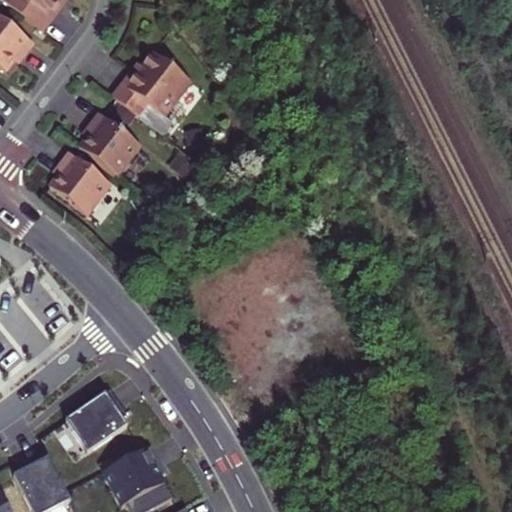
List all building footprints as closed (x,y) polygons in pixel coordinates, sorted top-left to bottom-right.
[(1,0),(0,2),(43,34),(62,8),(58,5),(62,0),(1,0)] [(68,1),(65,0),(62,0),(58,5),(62,8),(68,1)] [(23,59),(33,46),(0,20),(0,70),(5,74),(14,63),(20,56),(23,59)] [(136,77),(132,74),(112,100),(163,138),(173,125),(165,119),(191,84),(153,55),(142,70),(136,77)] [(14,63),(18,66),(23,59),(20,56),(14,63)] [(136,77),(142,70),(138,67),(132,74),(136,77)] [(79,151),(118,180),(141,149),(99,117),(89,129),(93,133),(88,139),(79,151)] [(89,129),(84,137),(88,139),(93,133),(89,129)] [(58,178),(49,190),(87,220),(111,188),(69,155),(59,168),(63,172),(58,178)] [(174,180),(187,182),(188,165),(175,164),(174,180)] [(59,168),(54,176),(58,178),(63,172),(59,168)] [(153,216),(145,215),(144,227),(153,228),(153,216)] [(128,416),(111,391),(66,421),(88,454),(128,426),(123,419),(128,416)] [(166,475),(152,448),(104,473),(122,508),(165,485),(161,478),(166,475)] [(52,511),(71,502),(45,455),(19,469),(21,474),(14,478),(32,511),(52,511)] [(0,511),(9,511),(0,494),(0,511)]
